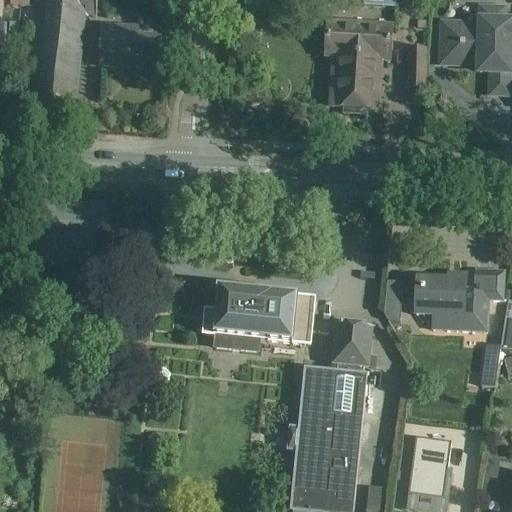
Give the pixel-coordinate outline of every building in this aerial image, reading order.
[(94,18),(95,0),(31,0),(32,0),(34,1),(23,119),(74,123),(82,17),(94,18)] [(363,0),(363,7),(396,9),(397,1),(411,1),(410,0),(363,0)] [(507,8),(477,7),(477,24),(440,23),(438,68),(476,70),(475,78),(488,79),(487,100),(511,101),(511,80),(511,79),(511,21),(506,21),(507,8)] [(391,29),(329,25),(327,58),(340,59),(337,107),(333,107),(333,108),(377,111),(380,57),(389,57),(391,29)] [(138,30),(103,28),(101,67),(129,69),(129,68),(150,69),(150,70),(153,70),(154,40),(138,40),(138,30)] [(424,50),(407,50),(406,91),(422,91),(424,50)] [(417,301),(416,317),(447,319),(446,332),(488,334),(489,299),(489,297),(474,296),(471,296),(465,296),(466,278),(449,278),(449,283),(417,281),(417,301)] [(388,283),(385,318),(388,322),(401,324),(405,284),(388,283)] [(255,295),(219,291),(217,314),(206,313),(203,336),(214,337),(213,352),(260,357),(261,342),(310,347),(314,302),(255,296),(255,295)] [(511,320),(505,320),(500,352),(511,353),(511,320)] [(353,511),(366,378),(362,378),(363,370),(370,371),(374,331),(335,327),(331,368),(337,369),(337,374),(303,371),(290,511),(353,511)] [(500,348),(485,346),(480,388),(494,390),(500,348)] [(25,450),(24,433),(1,434),(3,452),(25,450)] [(415,441),(406,498),(442,504),(450,447),(415,441)]
